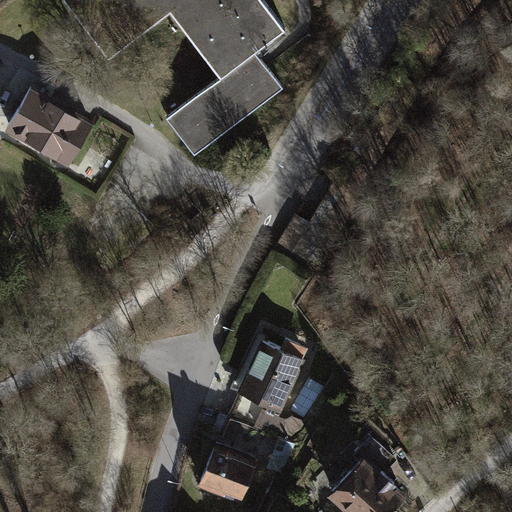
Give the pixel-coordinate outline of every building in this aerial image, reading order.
[(67,0),(109,56),(171,9),(221,75),(256,49),(285,27),(264,0),(67,0)] [(313,271),(424,77),(452,30),(477,0),(450,0),(308,222),(293,213),(274,247),(313,271)] [(263,58),(256,49),(221,75),(167,116),(194,152),(284,85),(263,58)] [(60,154),(69,159),(90,124),(91,122),(81,116),(48,96),(31,86),(9,123),(13,126),(27,134),(60,154)] [(262,338),(239,390),(265,402),(279,408),(302,356),(295,353),(300,343),(286,336),(281,346),(262,338)] [(265,402),(239,390),(229,414),(279,434),(287,437),(300,428),(305,420),(291,415),(285,419),(262,409),(265,402)] [(382,467),(395,455),(372,432),(355,449),(364,456),(379,471),(382,467)] [(287,437),(279,434),(274,446),(288,452),(293,439),(287,437)] [(201,479),(238,494),(253,456),(216,441),(201,479)] [(333,489),(356,511),(382,511),(402,492),(391,481),(393,478),(382,467),(379,471),(364,456),(333,489)]
